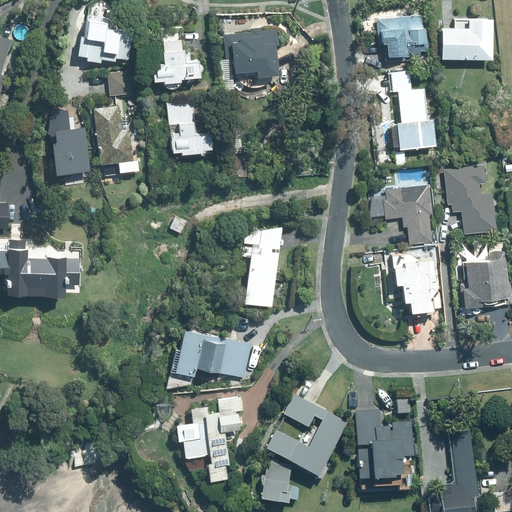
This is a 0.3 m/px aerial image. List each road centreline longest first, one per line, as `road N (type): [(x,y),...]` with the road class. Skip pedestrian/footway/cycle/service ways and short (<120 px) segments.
road 1 (residential): [(336,0),(347,135),(332,280),(347,340),(364,355),(397,361),(511,350)]
road 2 (unknown): [(64,0),(47,26),(15,157)]
